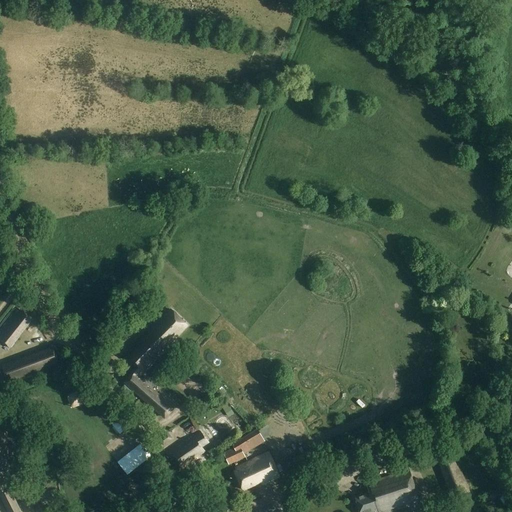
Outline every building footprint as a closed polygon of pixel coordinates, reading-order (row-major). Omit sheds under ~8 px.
[(143,319),(148,312),(142,308),(137,314),(143,319)] [(187,325),(170,309),(162,317),(161,316),(147,331),(149,333),(147,334),(145,337),(143,335),(121,358),(129,366),(134,370),(131,373),(123,381),(134,391),(163,417),(172,408),(151,388),(153,386),(148,381),(145,384),(138,377),(141,374),(170,344),(169,343),(187,325)] [(20,314),(16,310),(0,330),(0,340),(10,349),(34,319),(23,310),(20,314)] [(3,366),(10,383),(59,363),(53,347),(3,366)] [(80,388),(67,392),(72,406),(84,402),(80,388)] [(228,417),(234,414),(228,403),(222,406),(228,417)] [(19,511),(9,489),(7,487),(6,450),(4,446),(3,424),(0,423),(0,497),(7,511),(19,511)] [(196,456),(204,451),(201,446),(208,442),(200,430),(166,453),(170,460),(176,456),(180,462),(174,466),(178,472),(198,459),(196,456)] [(265,441),(258,430),(234,445),(235,448),(236,451),(241,448),(244,454),(265,441)] [(163,446),(173,439),(168,432),(158,439),(163,446)] [(236,451),(235,448),(224,453),(229,465),(246,457),(244,454),(241,448),(236,451)] [(298,471),(319,463),(314,450),(293,458),(298,471)] [(261,485),(279,477),(268,452),(235,467),(236,470),(235,471),(243,490),(260,482),(261,485)] [(473,498),(457,454),(438,461),(453,499),(466,494),(468,500),(473,498)] [(374,511),(378,511),(418,499),(408,469),(365,484),(368,491),(354,496),(359,511),(367,511),(374,510),(374,511)]
